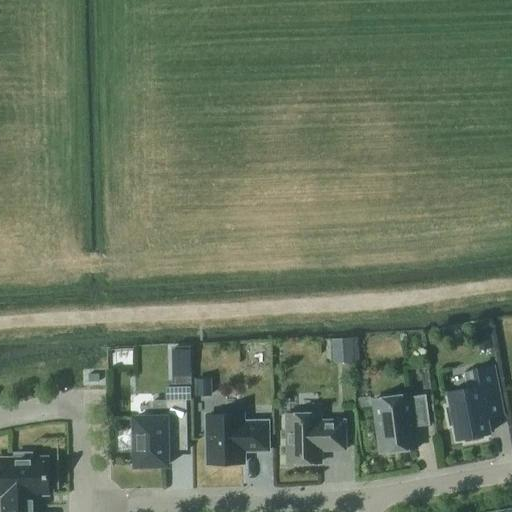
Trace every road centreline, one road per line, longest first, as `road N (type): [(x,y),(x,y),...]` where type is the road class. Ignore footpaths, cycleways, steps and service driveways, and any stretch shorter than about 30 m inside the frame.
road 1 (unclassified): [(361,500),(92,507)]
road 2 (unclassified): [(511,472),(361,500)]
